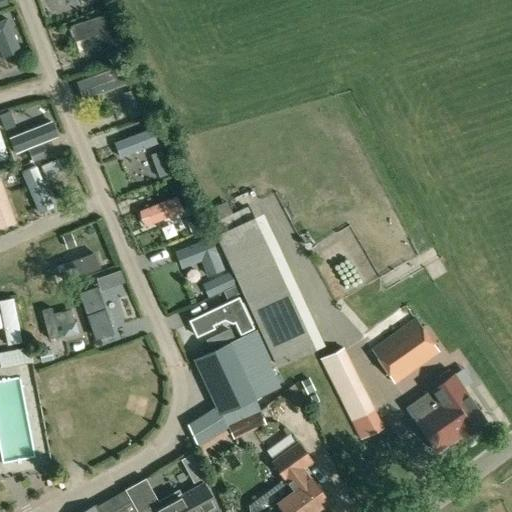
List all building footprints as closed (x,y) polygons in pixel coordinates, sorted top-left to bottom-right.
[(110,13),(69,26),(74,42),(96,35),(101,50),(120,44),(110,13)] [(0,52),(2,58),(20,50),(7,17),(0,20),(0,52)] [(129,99),(126,87),(132,85),(128,72),(97,80),(104,106),(129,99)] [(15,134),(21,153),(68,140),(62,120),(15,134)] [(0,158),(1,164),(13,161),(5,125),(0,126),(0,158)] [(146,167),(166,162),(157,126),(117,136),(127,173),(146,168),(146,167)] [(159,177),(170,173),(167,165),(156,169),(159,177)] [(0,175),(0,227),(1,231),(25,223),(8,173),(0,175)] [(148,220),(171,219),(171,228),(191,227),(189,191),(159,193),(159,204),(147,205),(148,220)] [(353,249),(367,243),(361,225),(346,230),(353,249)] [(74,245),(70,233),(63,236),(67,248),(74,245)] [(210,264),(214,277),(232,271),(221,237),(182,250),(189,271),(210,264)] [(344,241),(327,253),(339,269),(356,257),(344,241)] [(369,244),(358,251),(370,270),(380,264),(369,244)] [(115,284),(123,281),(119,269),(111,272),(115,284)] [(387,278),(392,287),(408,278),(403,269),(387,278)] [(230,272),(212,280),(218,292),(236,285),(230,272)] [(102,337),(117,331),(101,285),(86,291),(102,337)] [(224,319),(232,322),(235,320),(242,334),(253,328),(238,296),(226,302),(230,310),(224,313),(220,306),(189,322),(194,333),(224,319)] [(20,297),(6,300),(16,346),(30,343),(20,297)] [(395,383),(440,351),(416,317),(372,349),(395,383)] [(194,360),(220,415),(280,386),(256,329),(194,360)] [(29,348),(0,353),(0,366),(0,368),(32,362),(29,348)] [(51,349),(39,353),(41,362),(54,359),(51,349)] [(114,354),(93,361),(98,375),(119,367),(114,354)] [(432,389),(462,433),(463,435),(485,421),(454,375),(432,389)] [(375,410),(364,388),(342,399),(353,421),(375,410)] [(431,388),(406,407),(437,451),(437,452),(462,433),(432,389),(431,388)] [(227,427),(228,428),(230,433),(234,439),(266,423),(260,411),(227,427)] [(199,437),(211,437),(210,418),(199,418),(199,437)] [(294,490),(264,511),(312,511),(328,500),(303,467),(312,460),(299,442),(273,461),(294,490)] [(145,479),(127,489),(138,511),(209,511),(217,507),(203,482),(180,495),(178,491),(158,502),(145,479)] [(80,511),(138,511),(126,489),(98,505),(96,503),(80,511)]
